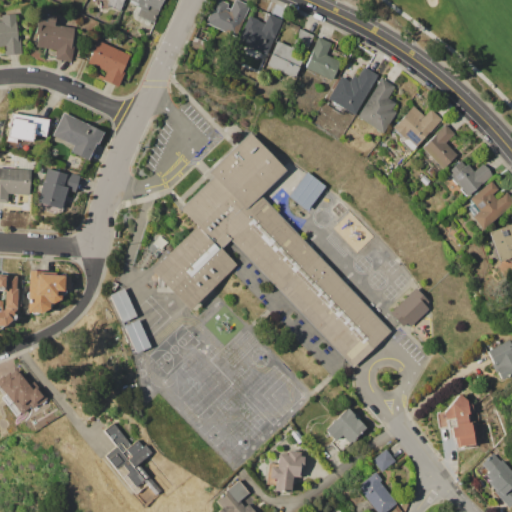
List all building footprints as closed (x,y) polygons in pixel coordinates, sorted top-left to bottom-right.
[(124,0),(119,12),(105,6),(107,0),(124,0)] [(128,0),(161,0),(158,9),(159,9),(152,23),(149,21),(148,25),(133,18),(132,10),(136,7),(137,4),(128,0)] [(235,36),(205,23),(215,0),(220,0),(228,3),(226,7),(230,9),(233,0),(236,0),(249,5),(235,36)] [(0,12),(1,15),(14,13),(16,38),(20,37),(21,54),(3,55),(2,46),(0,46),(0,12)] [(35,46),(37,35),(34,34),(38,12),(54,15),(53,23),(74,27),(71,45),(73,46),(70,62),(54,59),(56,50),(35,46)] [(248,16),(258,20),(257,21),(263,23),(268,14),(281,20),(266,54),(237,42),(248,16)] [(299,29),(313,36),(307,48),(293,42),(299,29)] [(193,37),(207,43),(201,56),(188,50),(193,37)] [(304,68),(312,50),(311,49),(317,37),(330,43),(325,55),(339,61),(331,80),(304,68)] [(96,40),(129,54),(122,70),(124,71),(117,86),(98,77),(99,75),(103,77),(106,72),(86,63),(96,40)] [(265,65),(276,41),(304,53),(300,62),(302,63),(296,76),(294,75),(293,78),(265,65)] [(352,115),(343,109),(340,113),(325,104),(327,100),(326,99),(331,91),(330,90),(336,79),(338,80),(340,76),(348,82),(352,76),(356,78),(363,67),(376,75),(352,115)] [(356,115),(381,78),(394,87),(387,97),(395,103),(391,108),(396,112),(382,133),(356,115)] [(392,128),(412,106),(423,115),(429,108),(441,119),(411,151),(398,139),(401,136),(392,128)] [(11,113),(47,120),(44,136),(34,135),(33,139),(31,139),(31,141),(16,138),(15,142),(6,141),(11,113)] [(51,135),(62,113),(102,132),(96,144),(95,144),(87,160),(70,151),(73,146),(51,135)] [(421,148),(434,135),(433,134),(444,124),(454,133),(444,142),(456,154),(441,168),(440,167),(430,176),(425,171),(431,165),(419,153),(423,149),(421,148)] [(390,328),(260,194),(284,171),(248,133),(208,172),(212,176),(179,208),(196,226),(173,247),(170,243),(165,248),(169,252),(150,270),(189,309),(190,308),(192,310),(197,311),(214,293),(214,290),(212,287),(235,264),(221,248),(230,239),(352,367),(390,328)] [(447,172),(460,161),(464,165),(467,163),(474,171),(483,164),(492,174),(467,195),(466,194),(465,195),(459,189),(461,188),(457,184),(456,184),(451,178),(449,179),(446,175),(449,173),(447,172)] [(0,168),(30,170),(29,195),(7,193),(7,202),(0,201),(0,168)] [(46,168),(63,173),(64,170),(79,175),(74,192),(66,189),(59,215),(34,207),(46,168)] [(286,196),(305,171),(324,185),(305,210),(286,196)] [(511,205),(482,229),(472,216),(474,214),(468,206),(471,203),(468,199),(491,181),(499,190),(492,195),(495,199),(505,191),(511,199),(511,205)] [(488,232),(511,223),(511,256),(499,261),(488,232)] [(29,270),(56,272),(56,275),(59,275),(61,273),(64,274),(66,276),(69,276),(69,282),(68,282),(68,286),(66,289),(65,290),(65,292),(63,294),(62,296),(60,296),(59,298),(52,303),(51,306),(49,307),(48,309),(40,314),(22,313),(22,305),(20,305),(21,279),(28,279),(29,270)] [(0,273),(7,274),(7,275),(16,276),(15,288),(16,289),(15,317),(11,320),(3,326),(1,326),(0,327),(0,273)] [(108,294),(122,288),(133,312),(135,316),(121,322),(108,294)] [(388,313),(414,288),(428,301),(424,305),(428,309),(409,327),(405,323),(402,326),(388,313)] [(122,325),(136,319),(141,330),(149,346),(135,353),(122,325)] [(486,351),(507,340),(511,349),(510,350),(511,354),(511,372),(501,379),(496,371),(494,372),(490,364),(492,363),(486,351)] [(0,377),(3,375),(4,376),(8,372),(10,374),(15,369),(28,385),(33,380),(48,398),(45,400),(47,401),(35,411),(33,408),(31,409),(29,407),(21,414),(20,412),(16,416),(1,397),(5,394),(3,393),(2,394),(0,391),(0,377)] [(435,413),(443,412),(458,394),(470,404),(472,413),(468,413),(470,422),(473,421),(477,444),(464,446),(464,447),(460,448),(459,447),(456,448),(454,438),(451,438),(450,428),(446,429),(445,426),(437,427),(435,413)] [(323,430),(337,417),(337,416),(346,407),(351,413),(354,411),(360,419),(358,421),(364,427),(354,437),(356,438),(339,453),(330,442),(333,440),(323,430)] [(103,430),(113,422),(130,444),(136,439),(142,447),(145,444),(151,452),(137,463),(160,491),(155,495),(143,480),(137,486),(140,490),(134,495),(114,470),(116,469),(104,455),(116,445),(103,430)] [(289,433),(294,429),(305,441),(300,445),(289,433)] [(370,459),(384,448),(394,461),(380,472),(370,459)] [(273,491),(274,484),(265,483),(268,463),(276,465),(278,453),(286,454),(287,450),(300,452),(300,453),(304,454),(301,478),(295,477),(294,484),(291,484),(290,490),(288,490),(287,493),(273,491)] [(476,470),(481,465),(480,464),(492,453),(499,460),(500,459),(511,472),(511,505),(509,508),(493,491),(494,490),(476,470)] [(384,511),(376,511),(356,487),(375,472),(381,479),(378,481),(396,503),(384,511)] [(238,481),(248,493),(239,501),(243,506),(246,504),(253,511),(217,511),(221,507),(216,501),(238,481)]
